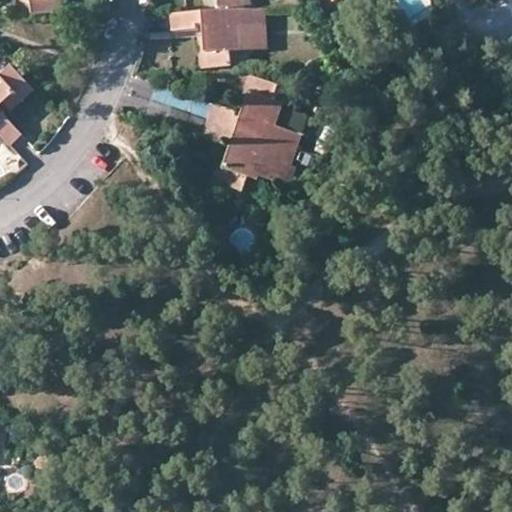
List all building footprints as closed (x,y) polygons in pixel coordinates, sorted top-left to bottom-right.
[(21,0),(22,1),(31,0),(34,16),(57,13),(56,0),(21,0)] [(64,0),(56,0),(57,13),(66,11),(64,0)] [(245,7),(244,0),(220,0),(222,9),(245,7)] [(206,38),(208,70),(232,68),(232,54),(243,53),(241,29),(259,28),(258,11),(173,17),(173,32),(199,30),(198,26),(204,26),(209,30),(210,38),(206,38)] [(267,11),(258,11),(259,28),(269,28),(267,11)] [(270,51),(269,28),(259,28),(241,29),(243,53),(270,51)] [(198,71),(208,70),(206,38),(197,39),(198,71)] [(7,107),(29,85),(15,68),(3,78),(0,75),(0,134),(10,146),(24,136),(5,116),(2,120),(0,117),(0,107),(4,104),(7,107)] [(240,106),(247,109),(258,78),(251,76),(240,106)] [(215,105),(210,120),(291,149),(296,134),(278,127),(284,110),(286,106),(276,101),(280,86),(258,78),(247,109),(251,110),(250,115),(243,118),(238,116),(239,113),(215,105)] [(36,92),(29,85),(7,107),(13,112),(36,92)] [(160,102),(210,120),(215,105),(165,86),(160,102)] [(210,120),(160,102),(153,119),(203,138),(210,120)] [(311,119),(284,110),(278,127),(296,134),(291,149),(299,152),(311,119)] [(285,165),(291,149),(210,120),(203,138),(229,147),(230,142),(235,145),(238,148),(236,154),(233,153),(221,184),(244,192),(248,178),(259,182),(262,177),(280,184),(287,166),(285,165)] [(299,152),(291,149),(285,165),(287,166),(280,184),(286,186),(299,152)] [(214,181),(221,184),(233,153),(223,150),(214,181)]
